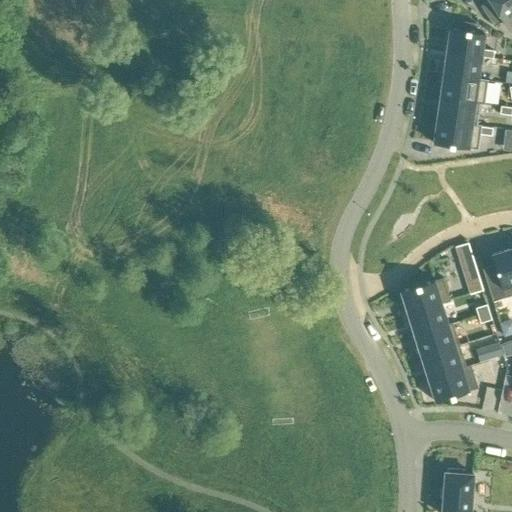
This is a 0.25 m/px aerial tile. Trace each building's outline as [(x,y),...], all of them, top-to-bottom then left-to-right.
[(511,28),(511,0),(488,0),(480,6),(493,26),(503,20),(510,30),(511,28)] [(459,30),(474,32),(475,23),(460,21),(459,30)] [(459,30),(448,28),(445,52),(480,57),(480,56),(492,58),(493,50),(481,49),(483,33),(474,32),(459,30)] [(480,57),(445,52),(442,74),(486,81),(487,80),(477,78),(480,57)] [(442,74),(438,97),(483,103),(486,81),(442,74)] [(438,97),(435,119),(480,126),(480,125),(475,124),(478,103),(483,104),(483,103),(438,97)] [(499,113),(511,115),(511,107),(500,106),(499,113)] [(480,126),(435,119),(432,143),(477,149),(479,134),(491,135),(492,128),(480,126)] [(511,294),(511,247),(490,254),(493,264),(503,297),(511,294)] [(503,297),(493,264),(481,268),(492,301),(503,297)] [(481,289),(474,267),(463,270),(470,293),(481,289)] [(406,313),(450,300),(442,277),(399,291),(406,313)] [(447,323),(441,303),(450,301),(450,300),(406,313),(413,335),(452,323),(451,322),(447,323)] [(488,312),(486,304),(474,308),(477,315),(488,312)] [(491,319),(488,312),(477,315),(479,323),(491,319)] [(459,345),(452,323),(413,335),(420,357),(459,345)] [(511,343),(511,342),(501,346),(505,356),(511,353),(511,343)] [(502,355),(498,343),(487,347),(490,358),(502,355)] [(465,365),(459,345),(420,357),(427,379),(470,365),(470,364),(465,365)] [(477,388),(470,365),(427,379),(434,401),(477,388)] [(469,511),(471,473),(461,472),(462,468),(446,468),(446,472),(443,472),(441,511),(469,511)]
